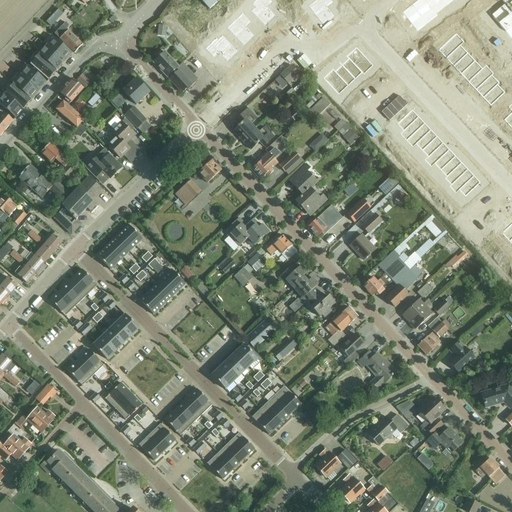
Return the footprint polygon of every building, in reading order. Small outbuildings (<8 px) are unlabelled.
[(253,8),(249,12),(263,27),(274,16),(266,7),(272,2),(270,0),(254,0),(250,4),(253,8)] [(314,6),(310,10),(322,26),(333,17),(327,7),(333,2),(331,0),(315,0),(312,3),(314,6)] [(424,0),(416,0),(411,4),(425,22),(435,14),(424,0)] [(440,0),(424,0),(435,14),(446,7),(440,0)] [(511,10),(505,3),(490,16),(497,25),(511,10)] [(411,4),(401,12),(415,30),(425,22),(411,4)] [(511,10),(497,25),(503,33),(511,25),(511,10)] [(345,16),(341,11),(336,16),(340,21),(345,16)] [(233,29),(228,32),(241,48),(253,37),(245,27),(251,22),(243,13),(229,25),(233,29)] [(61,39),(60,41),(74,53),(82,44),(64,28),(67,24),(65,22),(54,33),(61,39)] [(511,25),(503,33),(511,41),(511,39),(511,25)] [(158,26),(156,37),(164,38),(166,27),(158,26)] [(447,42),(437,51),(445,58),(460,45),(453,38),(457,34),(452,29),(442,37),(447,42)] [(53,37),(46,46),(64,62),(71,53),(53,37)] [(216,38),(203,49),(213,59),(219,54),(226,62),(237,52),(223,37),(218,41),(216,38)] [(460,45),(445,58),(453,67),(467,53),(460,45)] [(46,46),(38,55),(57,70),(64,62),(46,46)] [(356,48),(346,56),(362,73),(371,64),(356,48)] [(167,77),(178,67),(165,52),(163,53),(162,52),(157,56),(159,58),(154,62),(167,77)] [(467,53),(453,67),(460,74),(475,61),(467,53)] [(38,55),(29,65),(48,81),(57,70),(38,55)] [(346,56),(339,63),(355,80),(362,73),(346,56)] [(475,61),(460,74),(467,82),(482,69),(475,61)] [(339,63),(332,70),(348,87),(355,80),(339,63)] [(288,84),(299,74),(291,66),(280,76),(288,84)] [(28,67),(20,76),(38,92),(46,82),(28,67)] [(482,69),(467,82),(475,90),(490,77),(482,69)] [(332,70),(323,78),(339,95),(348,87),(332,70)] [(169,79),(170,81),(182,93),(190,85),(178,71),(169,79)] [(85,88),(91,82),(82,74),(76,80),(85,88)] [(12,84),(31,100),(38,92),(20,76),(12,84)] [(490,77),(475,90),(482,98),(497,85),(490,77)] [(72,79),(59,93),(65,98),(64,100),(69,104),(83,89),(72,79)] [(135,105),(142,99),(149,93),(136,79),(122,92),(135,105)] [(12,84),(4,94),(23,110),(31,100),(12,84)] [(497,85),(482,98),(491,106),(500,98),(503,101),(511,94),(508,89),(504,92),(497,85)] [(23,110),(4,94),(0,98),(0,105),(15,119),(23,110)] [(316,118),(329,106),(330,105),(323,98),(309,111),(316,118)] [(69,104),(64,100),(56,110),(76,128),(80,124),(83,120),(77,114),(85,105),(78,99),(70,108),(68,106),(69,104)] [(511,112),(503,120),(511,129),(511,127),(511,103),(507,108),(511,112)] [(137,128),(145,120),(133,108),(125,116),(137,128)] [(294,121),(302,114),(296,108),(288,115),(294,121)] [(242,140),(254,129),(251,124),(257,119),(247,109),(237,118),(242,123),(233,131),(242,140)] [(411,109),(397,124),(404,131),(418,116),(411,109)] [(0,135),(12,122),(3,113),(0,116),(0,135)] [(271,113),(266,118),(269,121),(274,116),(271,113)] [(418,116),(404,131),(409,138),(425,123),(418,116)] [(128,140),(133,135),(115,117),(107,124),(112,129),(110,132),(116,137),(107,145),(119,158),(128,149),(136,158),(141,153),(128,140)] [(425,123),(409,138),(415,144),(431,129),(425,123)] [(80,124),(73,132),(79,137),(86,130),(80,124)] [(343,137),(350,129),(345,124),(337,131),(343,137)] [(254,129),(242,140),(251,150),(259,142),(264,147),(274,137),(265,128),(259,133),(254,129)] [(431,129),(415,144),(422,151),(438,136),(431,129)] [(351,146),(358,139),(350,130),(342,137),(351,146)] [(383,132),(379,137),(385,143),(389,138),(383,132)] [(321,134),(315,139),(321,146),(327,140),(321,134)] [(438,136),(422,151),(428,157),(443,142),(438,136)] [(389,138),(385,143),(390,148),(394,144),(389,138)] [(443,142),(428,157),(434,164),(449,150),(443,142)] [(60,153),(60,154),(49,144),(41,154),(52,164),(56,158),(65,167),(60,173),(67,179),(77,168),(60,153)] [(268,154),(252,169),(261,178),(266,174),(268,176),(273,171),(271,169),(277,163),(273,159),(279,153),(274,148),(268,154)] [(98,156),(86,168),(95,177),(101,171),(109,179),(121,167),(109,155),(104,149),(98,155),(98,156)] [(365,149),(359,154),(365,160),(371,155),(365,149)] [(449,150),(434,164),(440,170),(455,156),(449,150)] [(293,151),(279,166),(285,172),(299,157),(293,151)] [(455,156),(440,170),(447,177),(461,163),(455,156)] [(207,184),(221,171),(212,160),(207,165),(204,164),(200,167),(201,170),(197,174),(207,184)] [(461,163),(447,177),(453,183),(468,170),(461,163)] [(19,178),(42,199),(50,189),(64,201),(70,194),(56,182),(53,186),(30,165),(19,178)] [(302,195),(310,189),(317,182),(307,172),(310,169),(305,165),(293,177),(296,181),(293,185),(302,195)] [(468,170),(453,183),(459,189),(473,175),(468,170)] [(473,175),(459,189),(466,196),(480,183),(473,175)] [(88,177),(51,217),(71,236),(81,225),(76,220),(85,210),(88,213),(94,207),(91,204),(103,191),(88,177)] [(183,210),(186,207),(201,193),(190,180),(175,195),(184,205),(181,208),(183,210)] [(310,189),(302,195),(296,201),(306,212),(309,208),(313,212),(326,200),(322,196),(319,198),(310,189)] [(400,191),(396,198),(402,202),(406,195),(400,191)] [(4,196),(0,199),(0,210),(8,218),(17,207),(4,196)] [(362,199),(346,214),(354,223),(370,208),(362,199)] [(317,219),(307,228),(317,238),(321,233),(324,236),(329,231),(334,226),(342,219),(331,207),(317,219)] [(17,226),(26,216),(20,211),(11,221),(17,226)] [(362,227),(369,234),(382,222),(375,214),(362,227)] [(385,274),(382,277),(383,277),(377,283),(373,278),(363,287),(372,297),(376,292),(379,295),(384,290),(382,288),(388,282),(390,279),(393,282),(392,282),(394,284),(414,266),(418,262),(420,260),(447,235),(445,232),(431,217),(403,243),(393,253),(378,266),(385,274)] [(238,247),(246,241),(248,239),(244,235),(249,231),(245,226),(243,228),(240,225),(242,223),(239,219),(224,232),(238,247)] [(253,219),(245,226),(249,231),(244,235),(248,239),(246,241),(252,247),(268,233),(261,225),(258,228),(255,225),(257,224),(253,219)] [(511,223),(501,233),(509,241),(511,238),(511,223)] [(33,240),(37,235),(31,230),(31,231),(24,224),(19,229),(27,235),(33,240)] [(121,231),(135,246),(136,246),(135,246),(141,240),(141,241),(142,240),(128,225),(127,225),(127,226),(122,231),(121,231)] [(129,252),(135,246),(135,247),(135,246),(121,231),(121,232),(115,237),(129,252)] [(37,235),(33,240),(39,245),(43,241),(37,235)] [(43,245),(53,254),(62,243),(53,235),(43,245)] [(363,261),(375,250),(362,235),(350,246),(363,261)] [(268,249),(266,251),(270,255),(272,253),(276,250),(281,255),(287,262),(297,252),(291,246),(282,236),(268,249)] [(109,243),(123,258),(129,252),(129,253),(129,252),(115,237),(115,238),(109,243)] [(7,243),(3,246),(9,251),(10,252),(13,248),(7,243)] [(117,264),(123,258),(123,259),(123,258),(109,243),(108,243),(109,244),(103,249),(102,249),(117,264)] [(43,245),(35,255),(35,256),(44,264),(53,254),(43,245)] [(102,249),(102,250),(97,255),(96,255),(96,256),(110,271),(111,270),(116,264),(117,264),(102,249)] [(15,260),(19,255),(14,250),(10,255),(15,260)] [(455,255),(444,266),(447,269),(448,267),(449,268),(451,267),(453,269),(467,255),(463,251),(457,257),(455,255)] [(22,262),(35,274),(44,264),(35,256),(35,255),(31,252),(24,260),(22,262)] [(257,253),(247,263),(250,267),(255,273),(266,263),(261,257),(257,253)] [(19,255),(15,260),(21,265),(15,273),(17,275),(17,276),(26,284),(35,274),(22,262),(24,260),(19,255)] [(224,261),(218,266),(224,273),(230,268),(224,261)] [(291,292),(305,279),(302,277),(307,273),(300,266),(297,269),(293,265),(279,278),(284,283),(286,281),(293,289),(291,291),(291,292)] [(243,287),(252,278),(240,266),(231,275),(243,287)] [(422,275),(414,266),(394,284),(398,288),(386,299),(394,308),(408,295),(404,292),(422,275)] [(86,297),(86,296),(96,286),(96,287),(97,286),(81,270),(80,270),(81,271),(71,280),(70,280),(86,297)] [(164,276),(179,291),(178,291),(184,285),(185,285),(171,270),(170,270),(170,271),(165,276),(164,276)] [(139,273),(135,277),(140,282),(144,278),(139,273)] [(124,275),(119,280),(123,284),(128,280),(124,275)] [(158,282),(172,297),(173,297),(172,296),(178,291),(179,291),(164,276),(164,277),(158,282)] [(194,276),(189,280),(193,284),(198,279),(194,276)] [(0,288),(8,295),(17,286),(8,278),(0,286),(0,288)] [(305,307),(320,294),(314,288),(318,285),(312,278),(307,282),(305,279),(291,292),(292,292),(294,290),(301,298),(299,300),(305,307)] [(76,306),(86,296),(86,297),(70,280),(60,290),(76,306)] [(126,287),(130,291),(134,287),(130,282),(126,287)] [(152,288),(166,303),(172,297),(158,282),(158,283),(152,288)] [(200,282),(195,287),(206,299),(211,294),(200,282)] [(426,284),(417,293),(422,299),(432,289),(426,284)] [(0,304),(0,305),(8,295),(0,288),(0,304)] [(146,294),(145,294),(160,309),(166,303),(152,288),(151,288),(152,289),(146,294)] [(60,290),(50,300),(49,300),(62,313),(65,317),(66,316),(65,316),(75,306),(76,307),(76,306),(60,290)] [(100,298),(104,303),(109,298),(104,294),(100,298)] [(139,300),(153,315),(154,315),(159,309),(160,309),(145,294),(145,295),(140,300),(139,300)] [(320,294),(305,307),(309,311),(312,309),(319,318),(321,315),(324,318),(331,311),(329,309),(335,303),(328,296),(324,300),(322,298),(323,297),(320,294)] [(443,300),(433,310),(439,316),(450,306),(449,306),(453,302),(449,297),(444,301),(443,300)] [(402,316),(408,323),(429,303),(430,302),(428,299),(422,305),(418,300),(402,316)] [(111,310),(115,305),(111,301),(106,305),(111,310)] [(432,314),(429,311),(432,308),(432,306),(429,303),(408,323),(415,330),(432,314)] [(338,317),(334,320),(325,329),(332,337),(328,342),(334,348),(345,337),(341,332),(347,327),(358,318),(348,307),(343,312),(342,310),(337,315),(338,317)] [(116,322),(130,337),(131,337),(130,337),(138,330),(139,329),(124,314),(123,315),(124,315),(116,322)] [(440,343),(437,340),(439,338),(447,329),(436,319),(428,327),(432,332),(431,333),(427,337),(417,346),(426,356),(431,352),(432,353),(437,348),(436,347),(440,343)] [(77,329),(81,325),(77,320),(73,325),(77,329)] [(108,330),(123,345),(123,344),(130,337),(130,338),(130,337),(116,322),(116,323),(109,330),(108,329),(108,330)] [(83,336),(91,328),(87,324),(79,331),(83,336)] [(469,334),(473,338),(485,329),(481,324),(469,334)] [(100,337),(115,352),(122,345),(123,345),(108,330),(101,337),(100,337)] [(343,363),(347,368),(358,357),(354,353),(363,344),(355,335),(340,349),(348,358),(343,363)] [(100,337),(100,338),(93,345),(93,344),(92,345),(107,360),(107,359),(114,352),(115,353),(115,352),(100,337)] [(458,373),(474,358),(463,346),(458,342),(449,351),(454,357),(448,362),(458,373)] [(235,352),(249,367),(256,360),(257,359),(243,344),(242,345),(235,352)] [(77,360),(93,376),(103,366),(103,367),(104,366),(88,349),(87,350),(77,360)] [(262,349),(257,354),(262,360),(267,355),(262,349)] [(227,359),(227,360),(241,375),(241,374),(249,367),(235,352),(234,352),(235,353),(227,360),(227,359)] [(366,365),(377,377),(370,383),(376,390),(383,384),(395,373),(389,366),(388,367),(376,354),(373,357),(369,353),(358,363),(363,368),(366,365)] [(9,382),(13,378),(8,373),(14,366),(2,355),(0,357),(0,370),(5,375),(3,377),(9,382)] [(77,360),(67,370),(66,370),(82,387),(83,386),(82,386),(92,376),(93,377),(93,376),(77,360)] [(219,367),(233,382),(234,382),(233,382),(241,375),(227,360),(226,360),(227,360),(219,367)] [(211,375),(225,390),(226,390),(225,389),(233,382),(233,383),(233,382),(219,367),(219,368),(212,375),(211,375)] [(13,378),(9,382),(15,387),(19,383),(13,378)] [(121,383),(104,399),(105,400),(115,409),(114,410),(115,410),(131,394),(121,384),(121,383)] [(56,392),(47,385),(36,398),(41,402),(47,394),(52,397),(56,392)] [(30,386),(26,391),(31,396),(35,391),(30,386)] [(510,409),(511,406),(511,390),(508,386),(481,394),(485,408),(503,402),(510,409)] [(275,394),(292,413),(293,413),(292,412),(300,405),(301,405),(283,387),(276,395),(275,394)] [(201,416),(211,406),(212,406),(196,389),(195,390),(196,390),(186,400),(185,399),(185,400),(201,416)] [(237,393),(232,398),(237,402),(241,398),(237,393)] [(115,410),(125,420),(124,420),(125,421),(142,405),(141,404),(141,405),(131,395),(131,394),(115,410)] [(267,402),(285,420),(292,413),(275,394),(275,395),(268,402),(267,402)] [(425,402),(422,405),(422,407),(423,408),(418,412),(429,424),(425,428),(431,436),(442,425),(437,420),(436,419),(444,411),(433,398),(428,403),(427,402),(425,402)] [(185,400),(175,410),(175,409),(175,410),(191,426),(191,425),(201,416),(185,400)] [(248,405),(244,401),(240,405),(244,410),(248,405)] [(260,409),(259,409),(277,428),(277,427),(284,420),(285,420),(267,402),(260,410),(260,409)] [(51,420),(54,416),(49,411),(45,415),(37,408),(27,419),(42,432),(52,421),(51,420)] [(252,417),(251,417),(269,436),(269,435),(276,428),(277,428),(259,409),(259,410),(252,417)] [(175,410),(165,420),(165,419),(164,420),(180,436),(181,436),(180,435),(190,426),(191,426),(175,410)] [(142,412),(137,416),(141,420),(146,416),(144,414),(142,412)] [(213,416),(218,421),(222,416),(218,412),(213,416)] [(400,434),(408,427),(397,415),(390,422),(386,418),(367,435),(378,447),(385,440),(391,440),(391,435),(396,430),(400,434)] [(22,416),(16,423),(21,426),(27,420),(22,416)] [(225,428),(229,424),(225,419),(220,424),(225,428)] [(149,434),(149,435),(165,451),(175,441),(160,424),(159,425),(149,435),(149,434)] [(440,444),(445,450),(441,453),(446,458),(462,443),(449,429),(440,436),(436,432),(427,441),(434,449),(440,444)] [(228,443),(227,443),(243,460),(244,460),(243,459),(253,450),(254,450),(238,433),(238,434),(228,443)] [(139,444),(138,445),(154,461),(155,461),(154,460),(164,451),(165,451),(149,435),(139,445),(139,444)] [(0,456),(1,458),(5,461),(11,454),(18,460),(28,448),(27,448),(30,444),(24,439),(21,443),(13,436),(4,446),(0,443),(0,456)] [(190,447),(195,443),(191,438),(186,443),(190,447)] [(413,439),(409,443),(409,446),(411,448),(414,448),(418,444),(418,441),(416,439),(413,439)] [(197,454),(205,447),(201,443),(193,450),(197,454)] [(217,453),(233,470),(233,469),(243,460),(227,443),(227,444),(228,444),(218,453),(217,453)] [(325,477),(339,464),(329,453),(328,454),(324,450),(319,455),(322,459),(315,467),(325,477)] [(337,458),(348,470),(356,462),(345,450),(337,458)] [(92,511),(118,511),(117,511),(65,458),(64,458),(57,452),(47,462),(45,460),(39,466),(48,475),(52,471),(92,511)] [(207,463),(206,464),(222,480),(223,480),(223,479),(232,470),(233,470),(217,453),(217,454),(207,463)] [(495,485),(505,476),(489,459),(484,463),(482,460),(477,465),(479,468),(475,471),(479,476),(483,473),(495,485)] [(429,462),(424,467),(427,471),(433,465),(429,462)] [(349,503),(363,489),(353,478),(352,479),(348,475),(343,481),(347,484),(339,492),(349,503)] [(371,486),(366,490),(371,496),(372,495),(380,487),(375,481),(372,477),(367,482),(371,486)] [(371,509),(368,511),(390,511),(396,506),(398,505),(381,487),(380,487),(372,495),(379,502),(376,504),(373,501),(368,506),(371,509)] [(467,511),(475,511),(479,504),(468,499),(462,510),(467,511)]
